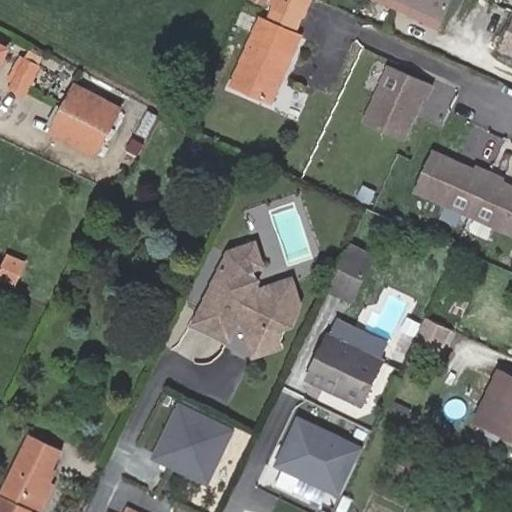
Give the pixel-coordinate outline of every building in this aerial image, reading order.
[(261,99),(292,34),(285,31),(293,14),(295,16),(302,0),(266,0),(266,2),(268,3),(261,20),(253,17),(223,81),(261,99)] [(370,0),(429,28),(433,20),(391,0),(370,0)] [(391,0),(433,20),(442,0),(391,0)] [(511,56),(511,21),(499,51),(511,56)] [(0,86),(6,90),(20,62),(13,59),(0,86)] [(20,62),(6,90),(17,96),(32,68),(20,62)] [(402,142),(421,100),(424,102),(431,87),(385,65),(359,122),(402,142)] [(95,155),(117,110),(73,87),(51,133),(95,155)] [(511,189),(501,184),(503,181),(474,168),(472,171),(431,152),(412,192),(511,237),(511,189)] [(253,266),(245,243),(222,251),(189,320),(220,335),(230,316),(242,321),(240,324),(248,349),(275,342),(273,334),(276,326),(284,323),(279,306),(273,308),(267,292),(251,297),(242,292),(244,286),(232,280),(235,273),(253,266)] [(366,259),(346,249),(324,295),(344,304),(366,259)] [(0,282),(13,288),(24,262),(6,255),(1,266),(0,265),(0,282)] [(286,286),(267,292),(273,308),(279,306),(284,323),(293,308),(286,286)] [(447,330),(424,320),(412,346),(435,357),(447,330)] [(310,370),(329,331),(315,324),(295,363),(310,370)] [(339,387),(363,397),(383,357),(346,338),(349,331),(334,324),(329,331),(310,370),(308,372),(329,383),(336,392),(339,387)] [(511,429),(511,375),(493,366),(474,411),(511,429)] [(125,472),(154,486),(184,425),(176,422),(176,421),(185,402),(189,403),(191,398),(196,400),(197,399),(168,385),(125,472)] [(361,401),(363,397),(339,387),(336,392),(361,401)] [(185,402),(176,421),(184,425),(218,442),(228,422),(195,406),(197,401),(196,400),(191,398),(189,403),(185,402)] [(470,418),(511,437),(511,429),(474,411),(470,418)] [(337,500),(352,469),(334,460),(341,446),(295,425),(274,469),(337,500)] [(26,511),(39,486),(32,483),(49,448),(25,437),(0,487),(0,511),(26,511)] [(352,469),(359,455),(341,446),(334,460),(352,469)] [(39,486),(26,511),(27,511),(35,511),(46,489),(39,486)]
